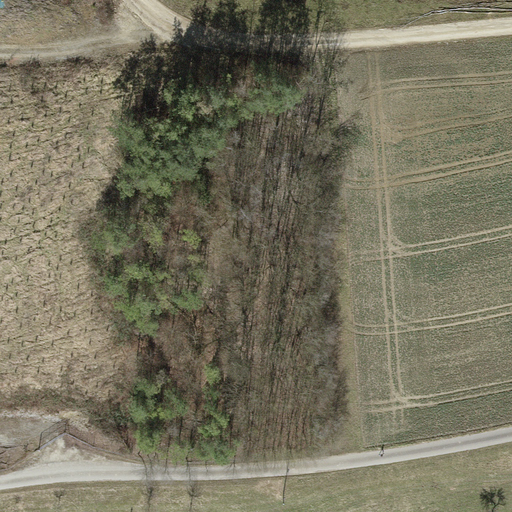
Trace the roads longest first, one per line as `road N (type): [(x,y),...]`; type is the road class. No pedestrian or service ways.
road 1 (track): [(511,437),(284,474),(120,470),(0,483)]
road 2 (track): [(511,22),(264,48),(204,32),(154,0)]
